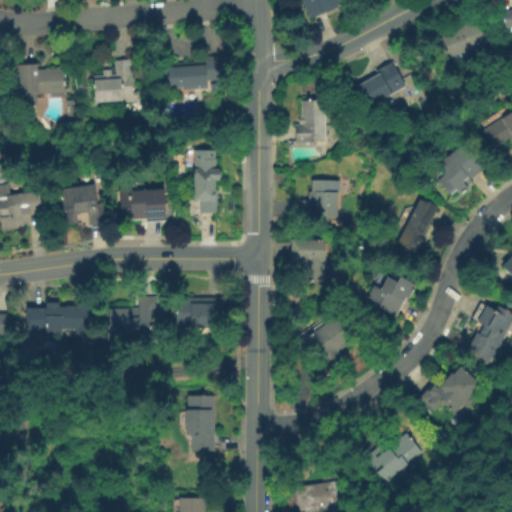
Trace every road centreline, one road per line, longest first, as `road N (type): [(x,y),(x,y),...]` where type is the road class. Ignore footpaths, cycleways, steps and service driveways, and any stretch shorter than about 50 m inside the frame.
road 1 (residential): [(511,192),(454,261),(428,334),(382,381),(306,420),(254,425)]
road 2 (tertiary): [(255,258),(104,258),(0,272)]
road 3 (residential): [(253,1),(0,18)]
road 4 (tertiary): [(255,60),(255,258)]
road 5 (tertiary): [(420,0),(310,54),(255,60)]
road 6 (residential): [(255,258),(254,425)]
